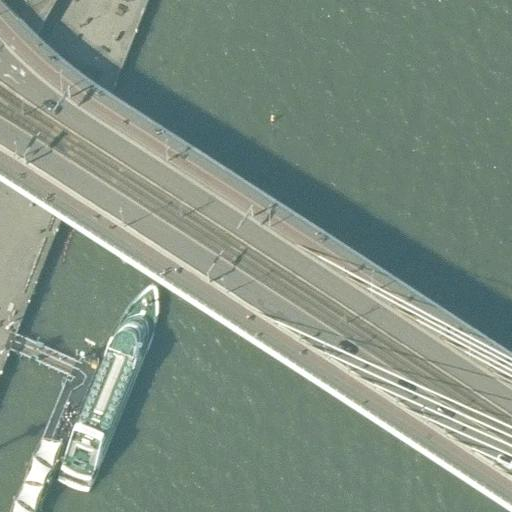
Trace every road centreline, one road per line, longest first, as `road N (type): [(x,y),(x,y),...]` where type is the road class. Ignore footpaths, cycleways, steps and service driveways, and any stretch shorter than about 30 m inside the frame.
road 1 (secondary): [(511,416),(0,71)]
road 2 (secondary): [(0,153),(511,494)]
